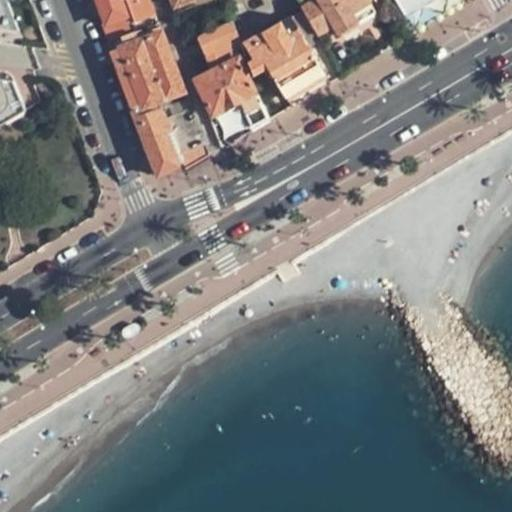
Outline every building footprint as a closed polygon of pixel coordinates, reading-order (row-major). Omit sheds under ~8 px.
[(9,0),(0,0),(0,29),(22,33),(9,0)] [(151,0),(93,0),(109,42),(133,33),(127,19),(132,17),(134,21),(156,12),(151,0)] [(225,0),(231,17),(250,10),(245,0),(225,0)] [(356,13),(373,3),(370,0),(311,0),(301,7),(302,10),(310,22),(319,37),(335,28),(339,35),(362,21),(356,13)] [(397,0),(416,30),(467,0),(397,0)] [(378,12),(373,3),(356,13),(362,21),(378,12)] [(310,22),(302,10),(246,44),(255,58),(248,62),(254,77),(272,67),(290,97),(325,76),(299,29),(310,22)] [(268,117),(254,77),(248,62),(242,46),(233,22),(198,37),(212,71),(196,79),(213,117),(243,102),(253,125),(268,117)] [(186,92),(162,28),(137,38),(143,54),(149,52),(166,99),(186,92)] [(126,66),(142,108),(157,102),(166,99),(149,52),(143,54),(137,38),(118,45),(119,47),(126,66)] [(119,47),(112,50),(119,68),(126,66),(119,47)] [(0,79),(0,130),(30,113),(17,82),(0,79)] [(189,99),(160,110),(182,168),(184,171),(209,155),(189,99)] [(182,168),(160,110),(157,102),(142,108),(135,110),(160,178),(182,168)] [(162,184),(184,171),(182,168),(160,178),(162,184)]
